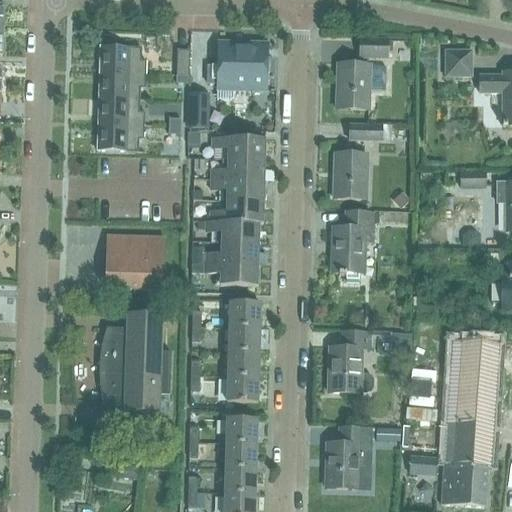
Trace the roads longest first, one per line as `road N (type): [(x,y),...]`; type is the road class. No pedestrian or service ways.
road 1 (tertiary): [(22,511),(50,2)]
road 2 (residential): [(286,511),(297,8)]
road 3 (residential): [(297,8),(50,2)]
road 4 (residential): [(511,38),(411,16),(297,8)]
